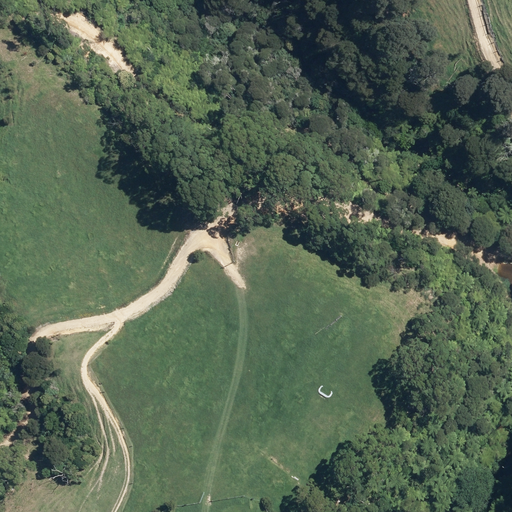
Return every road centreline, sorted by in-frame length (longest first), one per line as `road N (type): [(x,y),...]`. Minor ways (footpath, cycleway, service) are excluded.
road 1 (track): [(0,455),(40,415),(30,364),(35,344),(134,314),(200,239),(198,211),(135,135),(45,43),(0,13)]
road 2 (track): [(200,239),(232,227),(240,214),(319,198),(511,258)]
